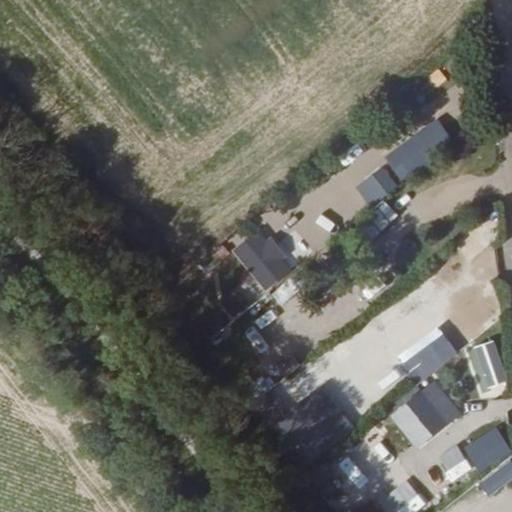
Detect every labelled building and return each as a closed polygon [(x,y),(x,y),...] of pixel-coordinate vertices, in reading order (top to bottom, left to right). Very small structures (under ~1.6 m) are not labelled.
[(341,175),(365,154),(356,144),(332,165),(341,175)] [(354,184),(367,206),(396,189),(383,167),(354,184)] [(334,236),(361,219),(347,197),(320,213),(334,236)] [(352,225),(365,242),(398,218),(386,201),(352,225)] [(465,257),(491,245),(482,225),(456,237),(465,257)] [(290,234),(242,259),(245,266),(209,284),(218,303),(255,285),(303,260),(290,234)] [(397,354),(415,382),(457,355),(438,327),(397,354)] [(253,329),(243,337),(257,356),(268,348),(253,329)] [(251,373),(248,368),(259,363),(246,336),(217,350),(232,382),(251,373)] [(465,348),(481,395),(508,385),(492,339),(465,348)] [(325,372),(316,378),(345,414),(354,407),(325,372)] [(345,414),(316,378),(300,390),(297,393),(310,410),(300,418),(307,427),(303,431),(327,462),(329,461),(341,451),(346,447),(340,440),(364,421),(354,407),(345,414)] [(437,382),(395,415),(417,443),(458,409),(437,382)] [(257,401),(264,409),(275,399),(269,391),(257,401)] [(368,456),(383,442),(369,427),(354,441),(368,456)] [(488,436),(475,443),(484,458),(497,451),(488,436)] [(349,462),(341,451),(329,461),(338,472),(349,462)] [(511,460),(510,457),(476,482),(487,497),(511,478),(511,460)] [(386,495),(393,511),(428,511),(430,511),(415,481),(386,495)] [(380,511),(371,499),(353,511),(380,511)]
